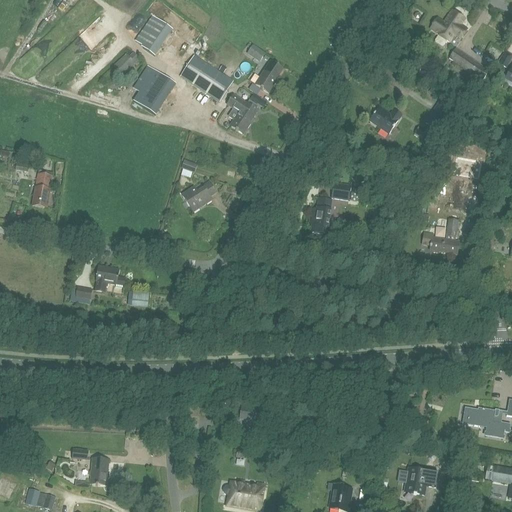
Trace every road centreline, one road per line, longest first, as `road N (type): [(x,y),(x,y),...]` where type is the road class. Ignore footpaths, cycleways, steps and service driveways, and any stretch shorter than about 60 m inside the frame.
road 1 (tertiary): [(504,351),(205,368),(0,363)]
road 2 (unclassified): [(504,351),(498,323),(481,310),(212,267)]
road 3 (residential): [(212,267),(389,0)]
road 4 (unclassified): [(176,511),(173,386),(212,267)]
road 5 (unclassified): [(212,267),(0,229)]
